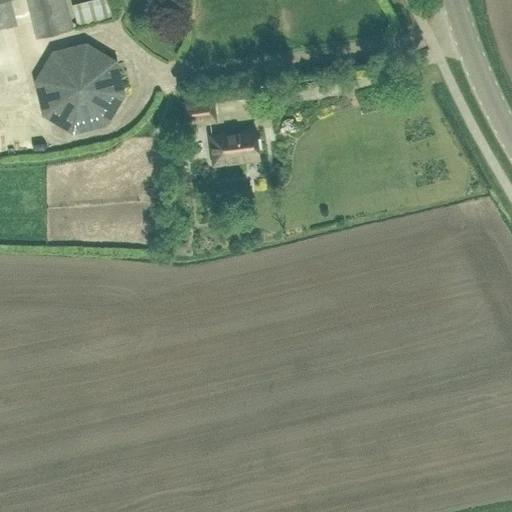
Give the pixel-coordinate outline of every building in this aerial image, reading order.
[(0,0),(0,1),(3,0),(26,0),(36,38),(74,29),(67,0),(0,0)] [(104,0),(82,0),(87,18),(108,12),(104,0)] [(42,106),(73,127),(105,120),(123,90),(116,55),(83,38),(53,47),(34,74),(42,106)] [(185,127),(217,123),(215,98),(182,102),(185,127)] [(0,150),(10,150),(10,126),(0,126),(0,150)] [(214,164),(260,158),(256,130),(211,136),(214,164)]
